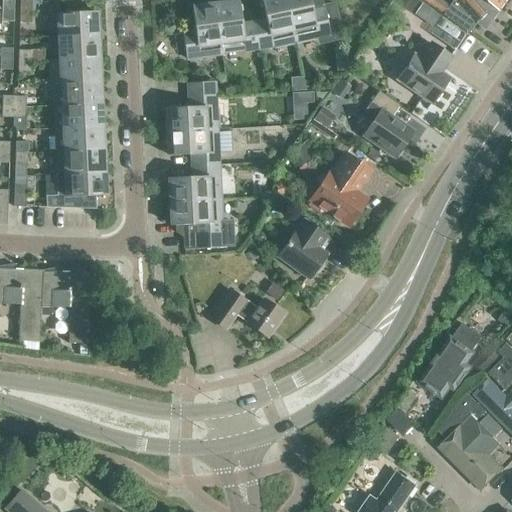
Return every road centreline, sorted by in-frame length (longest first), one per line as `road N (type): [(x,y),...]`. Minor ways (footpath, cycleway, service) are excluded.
road 1 (secondary): [(240,443),(323,410),(363,375),(419,298),(438,224)]
road 2 (secondary): [(438,224),(380,311),(329,354),(237,404)]
road 3 (secondary): [(0,398),(124,438),(240,443)]
road 4 (residential): [(135,241),(125,0)]
road 5 (secondary): [(237,404),(161,409),(62,385),(0,381)]
road 6 (secondary): [(438,224),(511,108)]
road 7 (residential): [(135,241),(0,238)]
